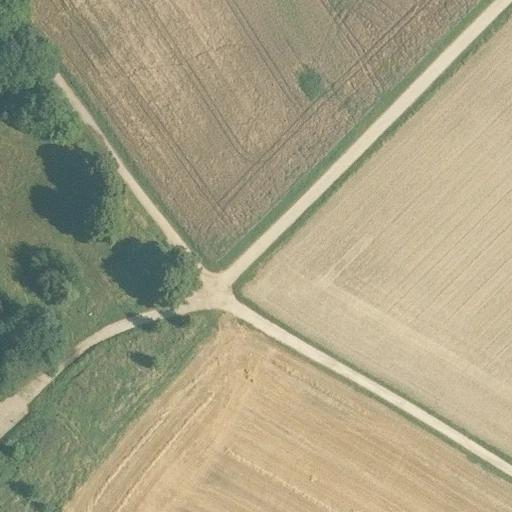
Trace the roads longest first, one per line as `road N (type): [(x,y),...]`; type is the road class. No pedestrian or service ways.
road 1 (track): [(211,296),(511,0)]
road 2 (track): [(211,296),(7,0)]
road 3 (track): [(211,296),(511,473)]
road 4 (track): [(0,407),(29,397),(101,334),(211,296)]
